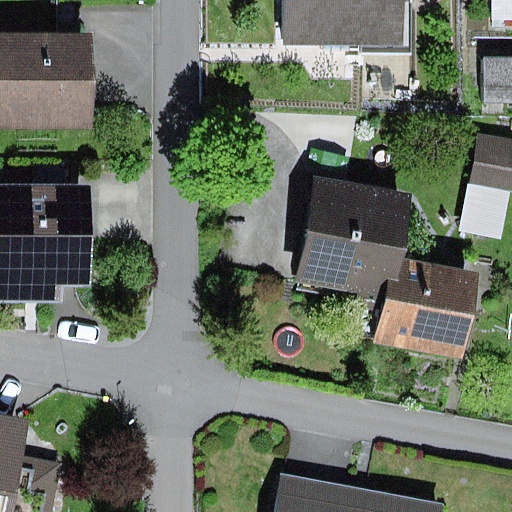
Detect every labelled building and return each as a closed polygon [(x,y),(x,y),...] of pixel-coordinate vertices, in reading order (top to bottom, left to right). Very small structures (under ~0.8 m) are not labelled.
[(392,0),(281,0),(282,40),(320,41),(320,50),(347,51),(346,41),(392,41),(392,0)] [(25,30),(1,30),(1,44),(0,44),(0,119),(77,121),(77,44),(25,44),(25,30)] [(511,60),(480,60),(479,102),(511,102),(511,60)] [(508,152),(478,146),(472,182),(502,186),(508,152)] [(358,209),(310,200),(297,268),(362,280),(357,302),(379,306),(388,264),(398,202),(360,195),(358,209)] [(77,196),(0,196),(0,296),(25,296),(25,278),(77,278),(77,196)] [(379,306),(371,341),(451,356),(466,277),(388,264),(379,306)] [(0,426),(0,511),(38,511),(42,496),(26,493),(30,472),(18,470),(6,468),(14,429),(0,426)] [(368,507),(277,490),(273,511),(434,511),(436,507),(371,495),(368,507)]
